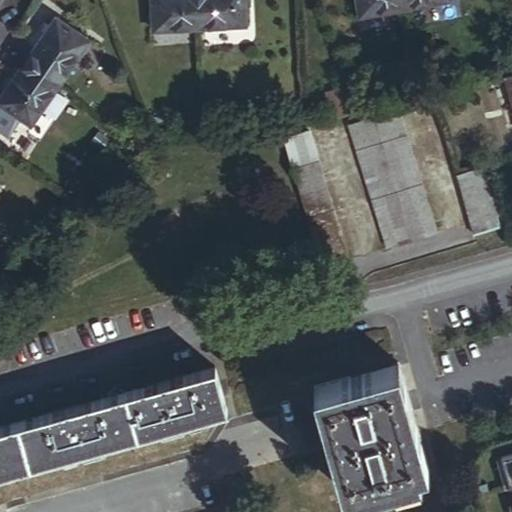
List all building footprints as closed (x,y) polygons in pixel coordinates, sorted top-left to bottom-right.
[(200,30),(197,0),(152,0),(155,33),(200,30)] [(245,27),(243,0),(197,0),(200,30),(245,27)] [(405,8),(403,0),(357,0),(361,16),(405,8)] [(447,0),(403,0),(405,8),(447,0)] [(58,83),(87,41),(55,17),(25,61),(58,83)] [(0,106),(29,126),(58,83),(25,61),(0,99),(0,106)] [(360,113),(355,87),(340,90),(345,116),(360,113)] [(345,116),(340,90),(326,93),(331,119),(345,116)] [(436,235),(399,107),(352,120),(389,249),(436,235)] [(348,261),(311,132),(285,139),(323,268),(348,261)] [(500,230),(485,169),(458,177),(474,237),(500,230)] [(238,284),(236,274),(234,266),(218,270),(222,288),(238,284)] [(428,468),(400,364),(316,387),(344,492),(428,468)] [(0,472),(228,411),(216,369),(0,426),(0,472)] [(511,511),(511,453),(497,457),(505,488),(510,487),(511,495),(511,502),(509,504),(511,511)]
